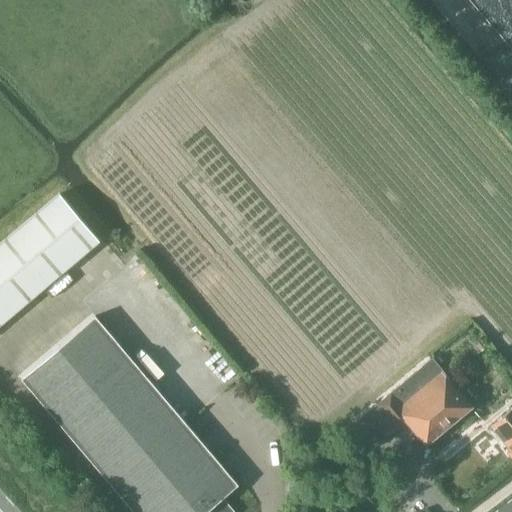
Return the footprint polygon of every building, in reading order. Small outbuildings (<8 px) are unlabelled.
[(61,190),(0,240),(0,319),(100,237),(61,190)] [(220,496),(236,483),(95,313),(20,374),(133,511),(232,511),(233,511),(220,496)] [(425,444),(470,407),(430,358),(351,424),(371,448),(405,420),(425,444)] [(511,406),(489,427),(511,456),(511,406)] [(414,495),(390,467),(377,477),(395,500),(402,493),(408,500),(414,495)]
